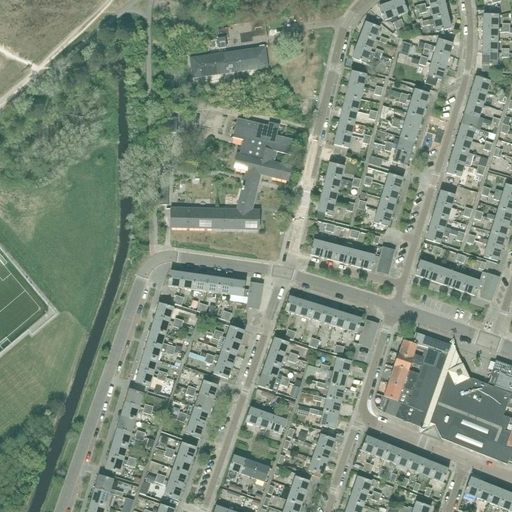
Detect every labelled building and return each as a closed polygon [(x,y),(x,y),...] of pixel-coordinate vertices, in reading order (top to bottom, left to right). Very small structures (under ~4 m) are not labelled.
[(395,18),(407,13),(402,0),(400,0),(390,4),(395,18)] [(444,5),(443,0),(428,0),(430,8),(444,5)] [(490,0),(492,5),(487,6),(488,10),(501,7),(499,0),(490,0)] [(383,22),(395,18),(390,4),(378,8),(383,22)] [(433,20),(447,17),(444,5),(430,8),(433,20)] [(497,29),(498,16),(483,16),(483,28),(497,29)] [(447,17),(433,20),(422,23),(423,27),(430,26),(434,25),(436,32),(450,29),(447,17)] [(375,41),(380,29),(366,23),(361,35),(375,41)] [(415,37),(422,37),(417,24),(411,25),(415,37)] [(502,29),(497,29),(483,28),(482,41),(497,41),(497,34),(502,34),(502,33),(509,33),(509,34),(511,34),(511,29),(509,29),(502,29)] [(370,52),(375,41),(361,35),(356,47),(370,52)] [(420,52),(422,44),(406,39),(404,47),(420,52)] [(449,57),(452,45),(438,41),(435,53),(449,57)] [(496,54),(497,41),(482,41),(482,53),(496,54)] [(366,64),(370,52),(356,47),(352,59),(366,64)] [(267,69),(267,63),(264,48),(189,59),(192,79),(267,69)] [(445,69),(449,57),(435,53),(431,65),(445,69)] [(496,67),(496,54),(482,53),(481,66),(496,67)] [(441,81),(445,69),(431,65),(427,77),(441,81)] [(363,88),(366,76),(352,72),(348,85),(363,88)] [(486,95),(490,82),(476,78),(472,90),(486,95)] [(360,100),(363,88),(348,85),(346,97),(360,100)] [(412,97),(387,89),(385,94),(400,99),(406,102),(411,103),(425,107),(429,95),(415,91),(412,97)] [(482,107),(486,95),(472,90),(468,102),(482,107)] [(357,113),(360,100),(346,97),(343,109),(357,113)] [(479,118),(482,107),(468,102),(465,114),(479,118)] [(421,119),(425,107),(411,103),(407,115),(421,119)] [(354,125),(357,113),(343,109),(340,121),(354,125)] [(475,130),(479,118),(465,114),(461,126),(475,130)] [(417,131),(421,119),(407,115),(403,127),(417,131)] [(508,131),(509,127),(508,127),(510,119),(505,117),(501,129),(508,131)] [(260,121),(259,125),(237,119),(232,139),(244,141),(242,149),(240,150),(239,156),(237,155),(233,169),(246,172),(237,211),(170,209),(170,228),(211,229),(259,230),(259,211),(251,211),(260,175),(288,182),(291,168),(274,164),(277,153),(290,156),(294,141),(277,136),(279,126),(260,121)] [(351,137),(354,125),(340,121),(337,134),(351,137)] [(471,142),(475,130),(461,126),(457,138),(471,142)] [(414,143),(417,131),(403,127),(400,139),(414,143)] [(348,149),(351,137),(337,134),(334,146),(348,149)] [(467,154),(471,142),(457,138),(454,150),(467,154)] [(410,155),(414,143),(400,139),(396,151),(410,155)] [(376,140),(375,148),(383,149),(384,140),(376,140)] [(464,166),(467,154),(454,150),(450,162),(464,166)] [(406,167),(410,155),(396,151),(392,163),(406,167)] [(380,168),(382,161),(370,157),(368,165),(380,168)] [(460,178),(464,166),(450,162),(446,174),(460,178)] [(340,180),(343,168),(329,164),(326,177),(340,180)] [(399,192),(403,179),(388,175),(385,187),(399,192)] [(337,192),(340,180),(326,177),(323,189),(337,192)] [(511,187),(505,186),(502,198),(511,200),(511,187)] [(395,204),(399,192),(385,187),(381,199),(395,204)] [(334,204),(337,192),(323,189),(320,201),(334,204)] [(451,209),(454,196),(440,192),(437,205),(451,209)] [(511,213),(511,200),(502,198),(498,210),(511,213)] [(391,216),(395,204),(381,199),(377,211),(391,216)] [(331,217),(334,204),(320,201),(317,213),(331,217)] [(447,221),(451,209),(437,205),(433,217),(447,221)] [(508,226),(511,214),(511,213),(498,210),(494,222),(508,226)] [(388,228),(391,216),(377,211),(374,223),(388,228)] [(449,235),(451,230),(445,228),(447,221),(433,217),(429,228),(449,235)] [(505,238),(508,226),(494,222),(491,234),(505,238)] [(448,239),(449,235),(429,228),(426,240),(439,245),(442,237),(448,239)] [(316,242),(319,230),(315,229),(312,241),(314,242),(310,256),(322,259),(326,245),(316,242)] [(501,250),(505,238),(491,234),(487,246),(501,250)] [(347,265),(350,251),(352,245),(347,244),(346,250),(338,248),(334,262),(347,265)] [(334,262),(338,248),(326,245),(322,259),(334,262)] [(498,262),(501,250),(487,246),(483,258),(498,262)] [(388,273),(390,264),(394,251),(383,249),(377,247),(374,257),(373,264),(379,265),(377,270),(388,273)] [(359,268),(362,254),(350,251),(347,265),(359,268)] [(373,264),(374,257),(362,254),(359,268),(371,271),(373,264)] [(427,280),(432,266),(420,262),(415,276),(427,280)] [(439,284),(443,270),(432,266),(427,280),(439,284)] [(450,288),(455,275),(443,270),(439,284),(450,288)] [(181,289),(183,274),(170,272),(168,287),(181,289)] [(491,299),(498,278),(482,273),(479,283),(478,284),(477,289),(482,291),(481,296),(491,299)] [(193,291),(195,276),(183,274),(181,289),(193,291)] [(462,292),(467,279),(455,275),(450,288),(462,292)] [(205,292),(208,278),(195,276),(193,291),(205,292)] [(218,294),(220,279),(208,278),(205,292),(218,294)] [(230,296),(232,281),(220,279),(218,294),(230,296)] [(478,284),(479,283),(467,279),(462,292),(474,297),(477,289),(478,284)] [(243,297),(244,291),(245,283),(232,281),(230,296),(243,297)] [(258,310),(261,288),(250,287),(250,292),(244,291),(243,297),(248,298),(247,309),(258,310)] [(297,316),(301,301),(289,298),(285,312),(297,316)] [(309,319),(313,305),(301,301),(297,316),(309,319)] [(169,322),(173,309),(159,305),(155,318),(169,322)] [(321,323),(325,309),(313,305),(309,319),(321,323)] [(333,327),(337,313),(325,309),(321,323),(333,327)] [(344,330),(349,316),(337,313),(333,327),(344,330)] [(357,334),(359,328),(361,320),(349,316),(344,330),(356,334),(357,334)] [(165,335),(169,322),(155,318),(151,331),(165,335)] [(370,349),(376,328),(366,325),(364,330),(359,328),(357,334),(356,334),(353,344),(370,349)] [(240,344),(244,332),(230,327),(226,339),(240,344)] [(161,348),(165,335),(151,331),(147,344),(161,348)] [(442,370),(446,359),(450,347),(416,335),(412,345),(416,346),(428,351),(424,359),(423,363),(442,370)] [(236,356),(240,344),(226,339),(222,351),(236,356)] [(270,351),(284,356),(288,344),(275,339),(270,351)] [(423,363),(424,359),(415,356),(414,354),(416,346),(412,345),(403,342),(399,355),(423,363)] [(157,361),(161,348),(147,344),(143,357),(157,361)] [(232,368),(236,356),(222,351),(218,363),(232,368)] [(280,368),(284,356),(270,351),(266,363),(280,368)] [(204,363),(205,359),(190,353),(188,357),(204,363)] [(422,367),(423,363),(399,355),(394,368),(401,370),(399,374),(406,376),(408,371),(410,364),(412,364),(422,367)] [(153,375),(157,361),(143,357),(139,370),(153,375)] [(351,363),(343,361),(336,359),(333,373),(348,376),(351,363)] [(469,379),(462,365),(451,361),(446,359),(442,370),(423,363),(422,367),(419,375),(413,393),(410,392),(409,396),(411,397),(411,399),(408,398),(406,403),(409,404),(408,406),(415,409),(410,423),(422,428),(424,422),(430,424),(435,426),(435,427),(441,439),(506,465),(508,462),(511,463),(511,433),(508,432),(499,429),(502,420),(503,417),(506,407),(507,404),(511,395),(511,394),(494,389),(488,387),(488,386),(469,379)] [(228,380),(232,368),(218,363),(213,375),(228,380)] [(288,384),(290,380),(282,377),(285,370),(280,368),(266,363),(262,375),(288,384)] [(511,368),(496,363),(492,373),(511,380),(511,368)] [(321,370),(307,367),(304,380),(311,382),(313,372),(327,376),(327,377),(332,378),(330,386),(344,390),(348,376),(333,373),(329,372),(321,370)] [(149,388),(153,375),(139,370),(135,384),(149,388)] [(413,393),(419,375),(408,371),(406,376),(399,374),(393,371),(388,384),(410,392),(413,393)] [(511,391),(511,380),(492,373),(492,374),(493,374),(488,386),(488,387),(494,389),(511,394),(511,391)] [(287,388),(288,384),(262,375),(258,387),(272,392),(274,384),(279,386),(279,385),(287,388)] [(213,400),(218,387),(204,382),(199,395),(213,400)] [(410,392),(388,384),(384,398),(389,400),(390,399),(397,402),(400,394),(402,393),(409,396),(410,392)] [(341,403),(344,390),(330,386),(327,400),(341,403)] [(143,395),(133,392),(129,391),(125,404),(139,408),(143,395)] [(208,413),(213,400),(199,395),(194,408),(208,413)] [(397,402),(390,399),(389,400),(388,405),(385,413),(410,423),(415,409),(408,406),(397,402)] [(337,418),(341,403),(327,400),(323,414),(337,418)] [(135,421),(139,408),(125,404),(121,417),(135,421)] [(204,426),(208,413),(194,408),(190,421),(204,426)] [(257,427),(262,413),(250,409),(245,423),(257,427)] [(269,431),(274,417),(262,413),(257,427),(269,431)] [(334,430),(337,418),(323,414),(320,427),(334,430)] [(131,434),(135,421),(121,417),(117,430),(131,434)] [(281,435),(286,421),(274,417),(269,431),(281,435)] [(511,419),(503,417),(502,420),(499,429),(508,432),(511,433),(511,419)] [(199,439),(204,426),(190,421),(185,434),(199,439)] [(127,448),(131,434),(117,430),(113,443),(127,448)] [(330,453),(335,441),(321,436),(317,448),(330,453)] [(378,442),(372,440),(366,438),(361,451),(373,456),(378,442)] [(390,447),(382,444),(378,442),(373,456),(384,460),(390,447)] [(123,461),(127,448),(113,443),(109,456),(123,461)] [(191,462),(196,449),(182,444),(177,457),(191,462)] [(402,452),(394,448),(390,447),(384,460),(397,465),(402,452)] [(326,465),(330,453),(317,448),(313,460),(326,465)] [(406,474),(408,470),(413,456),(402,452),(397,465),(395,469),(406,474)] [(119,474),(123,461),(109,456),(105,470),(119,474)] [(425,461),(417,458),(413,456),(408,470),(419,474),(425,461)] [(187,475),(191,462),(177,457),(173,470),(187,475)] [(245,461),(235,457),(233,457),(229,470),(240,475),(245,461)] [(322,476),(326,465),(313,460),(308,472),(322,476)] [(252,479),(257,465),(245,461),(240,475),(252,479)] [(431,479),(436,465),(425,461),(419,474),(417,481),(421,482),(422,481),(423,482),(425,476),(431,479)] [(268,472),(269,469),(257,465),(252,479),(264,483),(266,480),(268,480),(271,473),(268,472)] [(443,484),(448,470),(436,465),(431,479),(443,484)] [(182,488),(187,475),(173,470),(168,483),(182,488)] [(122,498),(123,494),(110,490),(113,480),(99,476),(95,490),(114,495),(122,498)] [(310,483),(308,482),(295,478),(291,490),(305,495),(310,483)] [(367,495),(371,482),(358,478),(353,490),(367,495)] [(476,498),(482,484),(470,479),(464,494),(476,498)] [(178,501),(182,488),(168,483),(164,496),(178,501)] [(488,503),(494,488),(482,484),(476,498),(488,503)] [(499,508),(505,493),(494,488),(488,503),(499,508)] [(109,509),(112,499),(114,495),(95,490),(91,503),(105,507),(109,509)] [(301,506),(305,495),(291,490),(287,502),(301,506)] [(363,506),(367,495),(353,490),(349,502),(363,506)] [(510,511),(511,509),(511,495),(505,493),(499,508),(510,511)] [(428,511),(432,502),(418,497),(414,509),(408,507),(408,508),(401,506),(399,511),(403,511),(428,511)] [(299,511),(301,506),(287,502),(283,511),(299,511)] [(361,511),(363,506),(349,502),(345,511),(361,511)] [(103,511),(105,507),(91,503),(88,511),(103,511)]
